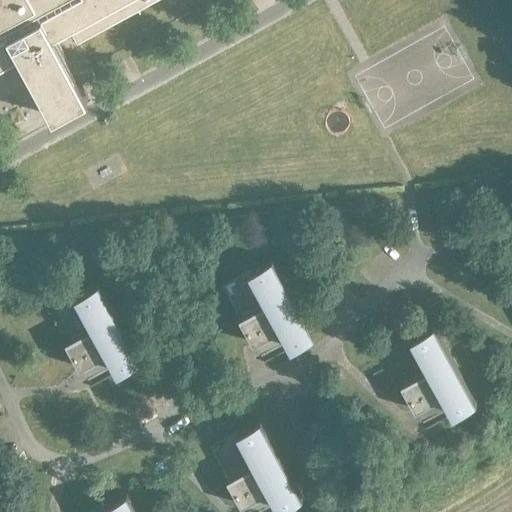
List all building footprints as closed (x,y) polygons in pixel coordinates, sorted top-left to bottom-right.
[(0,0),(0,64),(19,54),(53,116),(54,115),(52,111),(84,94),(86,97),(88,96),(54,35),(70,27),(77,40),(149,0),(0,0)] [(239,316),(253,342),(281,327),(291,347),(314,334),(308,322),(272,257),(249,269),(266,301),(239,316)] [(65,340),(80,366),(107,351),(118,371),(141,358),(99,281),(76,294),(93,325),(65,340)] [(401,382),(415,409),(442,394),(453,413),(476,401),(434,323),(411,336),(428,367),(401,382)] [(227,477),(241,504),(269,489),(279,508),(302,495),(260,418),(237,431),(254,462),(227,477)] [(138,511),(127,491),(104,504),(108,511),(138,511)]
